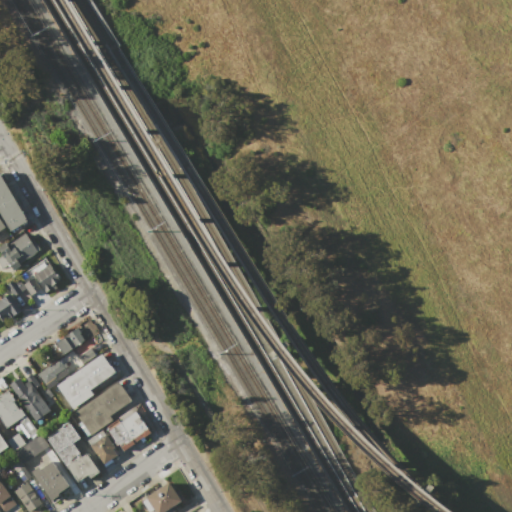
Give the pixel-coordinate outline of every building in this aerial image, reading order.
[(0,213),(0,176),(27,219),(10,230),(0,213)] [(0,252),(0,244),(5,242),(9,249),(15,246),(12,242),(25,232),(30,239),(32,237),(40,249),(20,262),(21,264),(13,269),(9,264),(3,269),(0,264),(0,256),(2,255),(0,252)] [(43,262),(45,265),(47,263),(59,280),(54,283),(56,287),(52,289),(51,288),(45,291),(33,273),(35,272),(33,268),(43,262)] [(32,278),(39,288),(33,293),(26,282),(32,278)] [(11,281),(18,292),(13,295),(6,284),(11,281)] [(0,299),(8,293),(14,302),(17,300),(20,305),(18,307),(20,310),(7,318),(6,316),(2,319),(0,316),(0,299)] [(54,342),(77,327),(81,333),(80,333),(84,340),(62,354),(54,342)] [(55,385),(102,353),(107,360),(106,361),(109,365),(111,364),(116,372),(90,390),(94,395),(72,410),(71,408),(66,411),(59,401),(64,397),(55,385)] [(37,374),(48,366),(49,366),(58,359),(60,362),(63,361),(66,366),(64,367),(67,371),(54,380),(55,381),(47,387),(37,374)] [(9,385),(19,377),(21,380),(31,374),(39,385),(34,388),(51,412),(38,421),(29,410),(28,411),(9,385)] [(74,412),(117,381),(134,404),(87,437),(77,424),(81,421),(74,412)] [(0,419),(0,393),(6,389),(24,414),(6,428),(0,419)] [(108,431),(136,411),(151,431),(122,451),(108,431)] [(46,440),(69,423),(80,438),(72,443),(79,453),(64,464),(46,440)] [(6,440),(17,432),(25,442),(14,451),(6,440)] [(0,435),(8,446),(0,451),(0,435)] [(90,445),(106,435),(114,447),(112,449),(116,456),(102,465),(90,445)] [(66,466),(74,459),(75,460),(85,453),(99,471),(81,486),(66,466)] [(30,471),(38,466),(39,469),(50,461),(68,487),(59,493),(61,497),(53,503),(30,471)] [(28,511),(14,491),(26,482),(41,504),(30,511),(28,511)] [(155,511),(145,497),(168,482),(180,500),(161,511),(155,511)] [(0,483),(15,504),(3,511),(1,511),(0,510),(0,483)]
